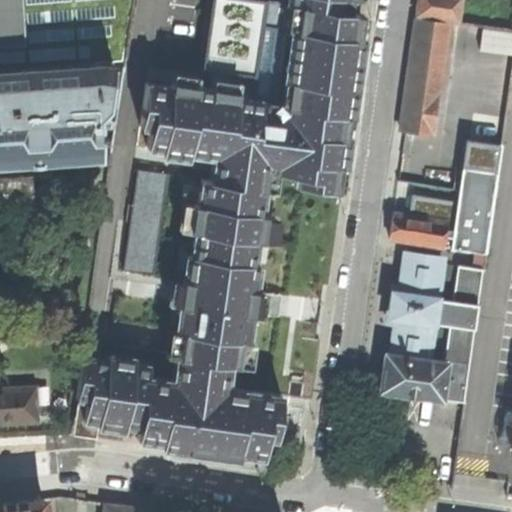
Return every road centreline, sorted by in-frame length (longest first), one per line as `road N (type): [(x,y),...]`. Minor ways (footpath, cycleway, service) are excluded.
road 1 (unclassified): [(396,0),(324,498)]
road 2 (residential): [(324,498),(80,461),(0,463)]
